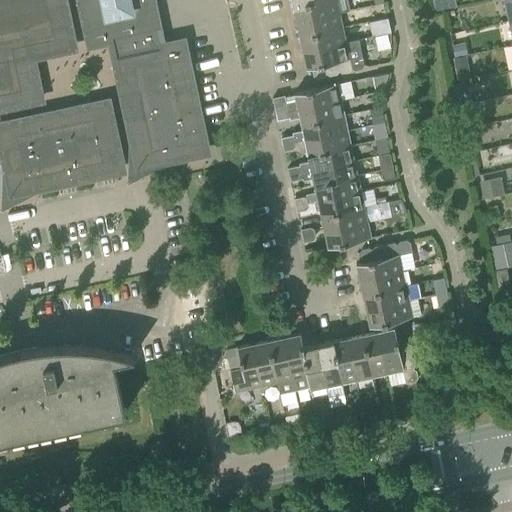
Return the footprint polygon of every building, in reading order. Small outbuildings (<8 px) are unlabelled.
[(29,55),(71,46),(61,0),(0,0),(0,105),(38,97),(29,55)] [(81,0),(89,33),(99,40),(111,37),(139,164),(204,150),(181,42),(160,47),(157,33),(163,32),(155,0),(81,0)] [(346,0),(318,0),(292,6),(296,21),(339,11),(349,9),(346,0)] [(342,27),(339,11),(296,21),(299,36),(342,27)] [(390,32),(387,17),(368,21),(372,36),(390,32)] [(343,27),(299,36),(302,51),(346,42),(343,27)] [(346,42),(302,51),(306,67),(311,66),(318,65),(324,64),(330,62),(337,61),(343,60),(349,58),(351,68),(354,70),(358,69),(355,56),(362,55),(358,40),(346,42)] [(362,55),(355,56),(358,69),(361,68),(364,66),(362,55)] [(349,58),(343,60),(345,71),(349,71),(351,68),(349,58)] [(345,71),(343,60),(337,61),(338,70),(342,72),(345,71)] [(338,70),(337,61),(330,62),(333,74),(336,73),(338,70)] [(333,74),(330,62),(324,64),(326,73),(329,75),(333,74)] [(326,73),(324,64),(318,65),(320,77),(324,76),(326,73)] [(320,77),(318,65),(311,66),(313,75),(316,78),(320,77)] [(384,89),(387,73),(372,76),(375,91),(384,89)] [(341,99),(337,83),(294,92),(295,100),(286,102),(286,104),(274,107),(275,113),(287,111),(297,109),(341,99)] [(461,83),(452,85),(455,100),(464,98),(461,83)] [(344,114),(341,99),(297,109),(287,111),(288,115),(289,119),(299,117),(300,124),(344,114)] [(98,105),(84,109),(42,118),(41,117),(0,125),(0,135),(12,191),(120,168),(107,111),(98,105)] [(287,111),(275,113),(277,119),(286,118),(288,115),(287,111)] [(347,129),(344,114),(300,124),(304,139),(347,129)] [(350,145),(347,129),(304,139),(307,154),(350,145)] [(290,135),(280,137),(282,144),(295,141),(294,137),(290,135)] [(295,145),(295,141),(282,144),(283,150),(293,148),(295,145)] [(354,160),(350,145),(307,154),(308,161),(299,163),(299,165),(287,168),(288,174),(354,160)] [(392,168),(389,153),(378,155),(381,170),(392,168)] [(357,176),(354,160),(288,174),(290,180),(302,178),(302,180),(312,178),(313,185),(357,176)] [(394,178),(392,168),(381,170),(383,180),(394,178)] [(360,191),(357,176),(313,185),(315,192),(305,194),(306,196),(294,198),(295,205),(307,202),(317,200),(360,191)] [(499,176),(487,179),(491,197),(503,194),(499,176)] [(364,206),(360,191),(317,200),(320,215),(364,206)] [(400,198),(388,201),(391,216),(406,213),(400,198)] [(308,206),(307,202),(295,205),(296,211),(306,209),(308,206)] [(367,221),(364,206),(320,215),(323,230),(367,221)] [(370,237),(367,221),(323,230),(327,246),(370,237)] [(310,226),(300,229),(301,235),(314,232),(313,229),(310,226)] [(315,236),(314,232),(301,235),(303,242),(312,239),(315,236)] [(410,242),(406,239),(402,240),(405,253),(412,251),(410,242)] [(399,254),(405,253),(402,240),(398,241),(396,244),(398,254),(392,255),(386,256),(380,258),(373,259),(367,260),(361,262),(355,263),(359,279),(402,270),(399,254)] [(398,254),(396,244),(393,242),(390,243),(392,255),(398,254)] [(392,255),(390,243),(386,243),(384,246),(386,256),(392,255)] [(380,258),(377,245),(373,246),(371,249),(373,259),(380,258)] [(386,256),(384,246),(381,245),(377,245),(380,258),(386,256)] [(373,259),(371,249),(368,247),(365,248),(367,260),(373,259)] [(367,260),(365,248),(361,249),(359,252),(361,262),(367,260)] [(406,285),(402,270),(359,279),(362,294),(406,285)] [(418,282),(406,285),(362,294),(365,310),(409,300),(418,298),(421,298),(418,282)] [(421,314),(418,298),(409,300),(365,310),(369,326),(412,316),(421,314)] [(424,323),(413,325),(415,334),(426,331),(424,323)] [(399,351),(397,344),(394,327),(378,330),(387,374),(402,371),(404,376),(416,373),(416,370),(412,368),(403,370),(402,363),(400,357),(399,351)] [(387,374),(378,330),(362,333),(372,377),(387,374)] [(302,346),(303,346),(299,332),(283,336),(295,390),(309,387),(307,377),(308,376),(302,346)] [(372,377),(362,333),(347,337),(357,380),(372,377)] [(295,390),(283,336),(268,339),(277,383),(279,393),(295,390)] [(357,380),(347,337),(332,340),(341,384),(357,380)] [(277,383),(268,339),(253,342),(262,386),(277,383)] [(341,384),(332,340),(317,343),(327,393),(328,397),(344,393),(341,384)] [(262,386),(253,342),(237,346),(241,367),(230,370),(234,392),(262,386)] [(407,342),(397,344),(399,351),(411,348),(410,345),(407,342)] [(303,346),(302,346),(308,376),(307,377),(309,387),(311,396),(327,393),(317,343),(303,346)] [(0,439),(124,413),(117,377),(113,360),(130,357),(131,355),(123,352),(119,351),(111,349),(107,348),(99,347),(91,346),(83,345),(79,345),(75,344),(66,344),(58,344),(46,345),(37,346),(28,348),(13,351),(7,353),(0,355),(0,439)] [(412,352),(411,348),(399,351),(400,357),(410,355),(412,352)] [(413,357),(410,355),(400,357),(402,363),(414,361),(413,357)] [(414,364),(414,361),(402,363),(403,370),(412,368),(414,364)] [(417,377),(416,373),(404,376),(405,383),(415,380),(417,377)]
